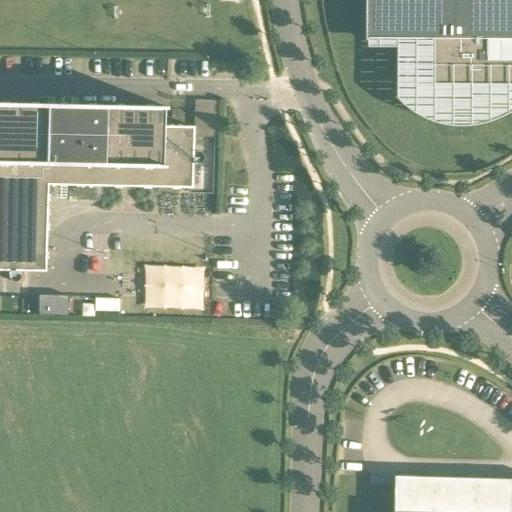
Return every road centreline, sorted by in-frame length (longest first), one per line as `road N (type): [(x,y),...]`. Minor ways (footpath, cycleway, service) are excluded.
road 1 (unclassified): [(295,511),(296,426),(310,364),(375,288)]
road 2 (unclassified): [(388,217),(352,180),(297,80),(279,0)]
